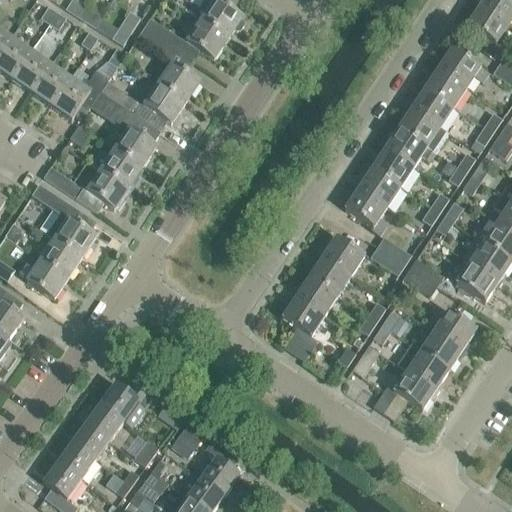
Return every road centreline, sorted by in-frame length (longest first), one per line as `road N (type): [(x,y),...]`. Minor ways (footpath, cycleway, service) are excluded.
road 1 (residential): [(220,338),(444,0)]
road 2 (residential): [(131,280),(309,11)]
road 3 (residential): [(433,477),(220,338)]
road 4 (residential): [(0,465),(131,280)]
road 5 (residential): [(433,477),(511,357)]
